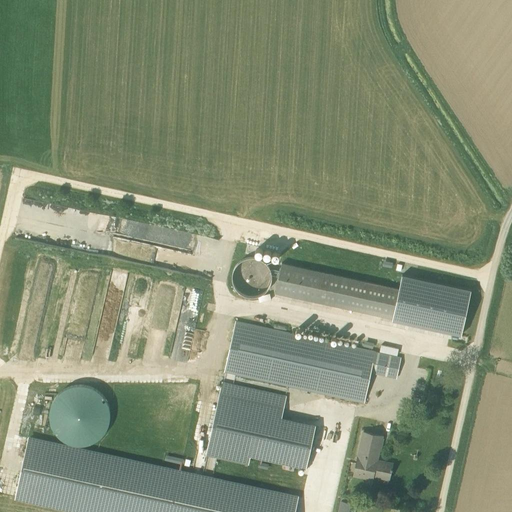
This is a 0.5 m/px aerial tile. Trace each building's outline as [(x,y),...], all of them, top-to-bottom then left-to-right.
[(251,298),(254,298),(257,297),(259,296),(262,295),(264,293),(266,291),(268,289),(270,287),(271,284),(272,281),(272,278),(272,276),(272,273),(271,270),(270,267),(268,265),(266,263),(264,261),(262,259),(259,258),(256,257),(253,257),(251,257),(248,257),(245,258),(242,259),(240,260),(238,262),(236,264),(234,267),(233,269),(232,272),(231,274),(231,277),(231,280),(232,283),(233,286),(234,288),(236,291),(238,293),(240,294),(243,296),(245,297),(248,298),(251,298)] [(391,318),(397,289),(282,263),(276,292),(391,318)] [(397,289),(391,318),(459,333),(470,286),(402,271),(397,289)] [(395,379),(400,357),(235,322),(224,372),(364,402),(370,373),(395,379)] [(284,406),(221,391),(208,453),(249,462),(251,452),(307,465),(317,422),(282,414),(284,406)] [(380,451),(382,439),(381,438),(382,436),(362,432),(353,476),(371,479),(372,476),(388,479),(392,463),(377,460),(379,451),(380,451)] [(294,511),(297,498),(29,438),(16,497),(18,498),(81,511),(294,511)] [(297,482),(305,484),(307,473),(300,472),(297,482)] [(346,511),(348,505),(340,503),(338,511),(346,511)]
